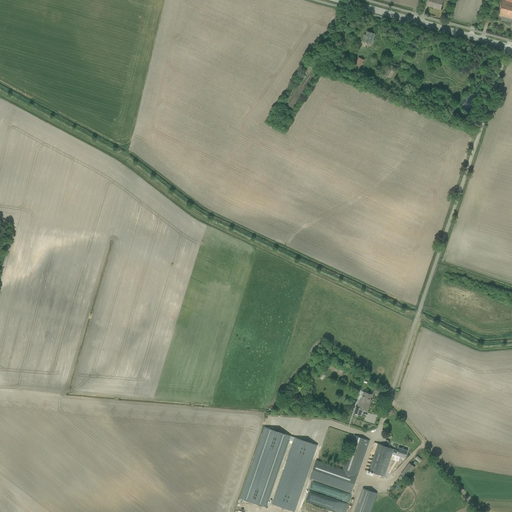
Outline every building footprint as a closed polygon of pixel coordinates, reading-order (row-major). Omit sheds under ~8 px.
[(438,0),(429,0),(429,1),(427,6),(432,7),(432,6),(441,8),(441,6),(442,6),(442,5),(443,1),(438,0)] [(511,0),(501,0),(497,14),(496,19),(510,23),(511,17),(511,0)] [(364,35),(363,40),(363,41),(372,44),(374,34),(367,32),(366,36),(364,35)] [(358,58),(354,67),(359,70),(364,60),(358,58)] [(384,76),(389,80),(396,69),(390,65),(384,76)] [(354,413),(356,414),(360,415),(362,410),(367,411),(370,403),(369,403),(371,395),(364,392),(361,400),(359,399),(359,400),(360,401),(357,408),(356,408),(354,413)] [(266,507),(290,437),(290,436),(287,435),(264,427),(240,498),(266,507)] [(354,435),(342,470),(357,475),(369,441),(354,435)] [(295,511),(317,445),(294,437),(271,504),(295,511)] [(372,447),(364,470),(384,477),(391,459),(385,457),(388,448),(374,442),(372,447)] [(391,459),(392,454),(405,458),(406,456),(407,451),(398,448),(397,451),(393,450),(393,449),(388,448),(385,457),(391,459)] [(351,493),(357,475),(342,470),(316,461),(310,478),(351,493)] [(401,474),(407,478),(415,467),(409,463),(401,474)] [(354,511),(370,511),(377,493),(362,488),(354,511)]
